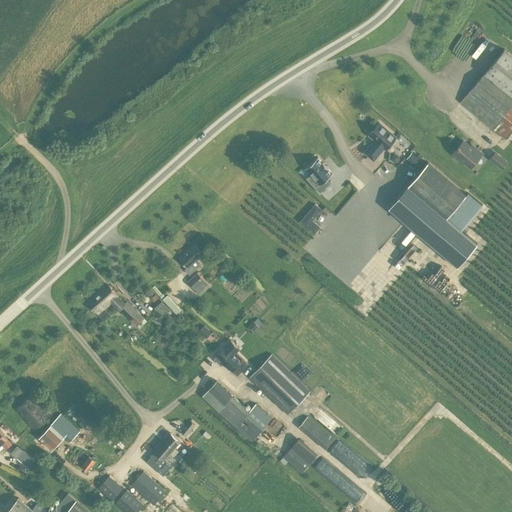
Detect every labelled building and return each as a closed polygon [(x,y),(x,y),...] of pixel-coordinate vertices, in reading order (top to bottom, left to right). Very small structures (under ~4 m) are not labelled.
[(492,128),(511,103),(511,54),(504,49),(460,101),(492,128)] [(511,129),(511,103),(492,128),(505,138),(511,129)] [(372,142),(364,151),(373,159),(381,150),(383,147),(385,148),(390,143),(392,143),(395,139),(394,137),(395,136),(378,122),(368,134),(376,140),(373,143),(372,142)] [(463,140),(453,152),(471,167),(482,153),(476,148),(475,150),(463,140)] [(416,166),(420,170),(426,164),(421,160),(422,158),(418,154),(416,155),(412,152),(406,158),(411,162),(409,164),(414,168),(416,166)] [(503,168),(507,162),(495,152),(490,158),(503,168)] [(318,156),(305,167),(320,183),(315,187),(320,192),(331,182),(327,178),(332,173),(327,167),(328,167),(323,161),(322,162),(318,156)] [(408,185),(389,208),(458,265),(478,242),(447,217),(466,194),(428,162),(408,185)] [(315,204),(301,221),(314,232),(320,226),(312,220),(321,209),(315,204)] [(194,243),(179,258),(187,267),(185,269),(190,274),(195,268),(191,264),(203,253),(194,243)] [(197,272),(188,281),(195,288),(200,293),(209,284),(204,279),(197,272)] [(109,284),(88,304),(98,313),(110,303),(119,311),(119,310),(131,320),(138,311),(127,300),(125,302),(118,295),(109,284)] [(168,295),(163,299),(176,313),(181,309),(168,295)] [(164,302),(160,298),(152,305),(157,309),(164,302)] [(164,302),(157,309),(162,314),(166,311),(171,316),(174,313),(164,302)] [(253,320),(248,326),(254,331),(254,330),(259,325),(258,325),(253,320)] [(204,325),(198,331),(205,336),(210,330),(204,325)] [(217,355),(214,358),(221,365),(224,362),(232,370),(233,370),(238,374),(248,363),(236,352),(239,348),(231,340),(225,345),(216,354),(217,355)] [(288,414),(311,390),(273,353),(250,376),(288,414)] [(216,380),(203,395),(220,411),(220,410),(252,439),(262,429),(265,426),(260,421),(256,417),(249,411),(216,380)] [(36,429),(52,414),(31,393),(15,408),(36,429)] [(39,437),(53,449),(67,434),(72,439),(80,430),(60,412),(52,421),(51,420),(46,425),(48,427),(39,437)] [(299,426),(325,448),(334,438),(308,415),(299,426)] [(186,435),(195,424),(190,421),(182,432),(186,435)] [(0,429),(0,443),(1,443),(7,448),(12,443),(6,438),(7,437),(0,429)] [(155,451),(147,461),(163,474),(171,465),(165,459),(170,453),(174,456),(179,451),(175,447),(180,441),(170,432),(154,450),(155,451)] [(301,472),(318,453),(300,436),(283,456),(301,472)] [(330,449),(356,474),(365,464),(339,439),(330,449)] [(29,468),(36,460),(32,457),(23,450),(17,457),(29,468)] [(36,452),(32,457),(36,460),(40,455),(36,452)] [(89,471),(96,461),(89,455),(81,465),(89,471)] [(314,465),(356,504),(364,495),(322,457),(314,465)] [(154,504),(166,491),(144,471),(132,484),(154,504)] [(99,486),(112,498),(123,487),(110,474),(99,486)] [(126,511),(136,511),(143,504),(127,489),(115,501),(126,511)] [(10,508),(6,511),(39,511),(43,508),(37,503),(33,507),(32,509),(19,497),(14,502),(12,502),(9,505),(10,508)] [(91,511),(76,499),(65,511),(91,511)]
